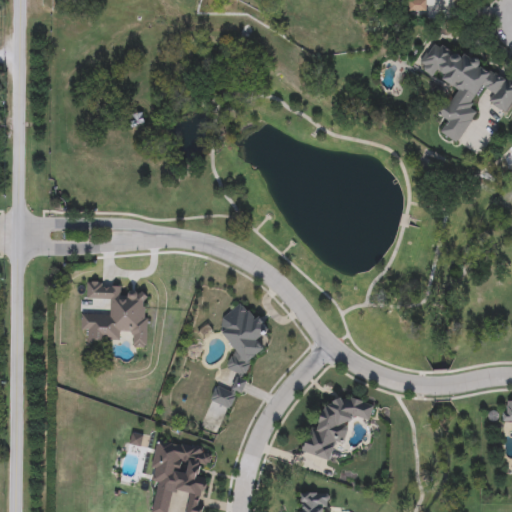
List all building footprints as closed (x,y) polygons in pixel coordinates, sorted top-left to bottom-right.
[(424,0),(424,11),(409,11),(409,0),(424,0)] [(511,82),(511,103),(506,114),(489,104),(494,95),(481,87),(469,108),(476,112),(458,144),(440,134),(447,120),(435,114),(442,101),(449,105),(458,89),(419,67),(435,39),(511,82)] [(238,353),(220,333),(226,328),(220,322),(242,301),(269,330),(258,340),(267,350),(238,377),(226,364),(238,353)] [(246,384),(239,393),(233,387),(241,379),(246,384)] [(210,401),(216,386),(237,394),(231,409),(210,401)] [(369,422),(351,417),(343,442),(336,440),(330,461),(302,453),(310,427),(319,430),(330,393),(374,406),(369,422)] [(213,451),(210,466),(202,464),(199,477),(208,479),(201,511),(189,511),(193,495),(173,491),(168,511),(152,511),(157,483),(149,482),(157,440),(213,451)] [(298,511),(299,493),(325,494),(324,511),(298,511)]
